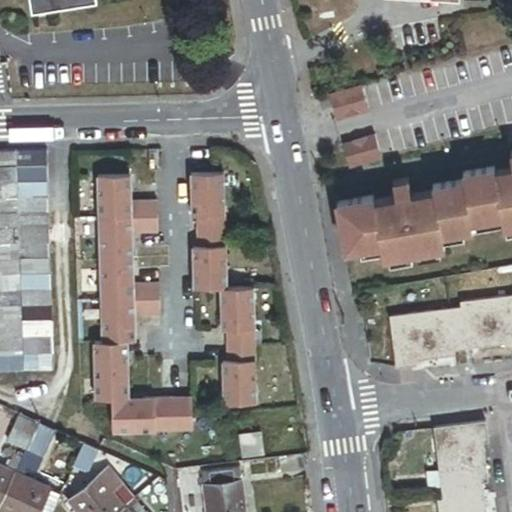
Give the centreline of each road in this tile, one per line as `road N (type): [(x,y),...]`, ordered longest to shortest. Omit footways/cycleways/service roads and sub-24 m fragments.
road 1 (tertiary): [(336,409),(283,116)]
road 2 (residential): [(0,127),(283,116)]
road 3 (residential): [(336,409),(509,388)]
